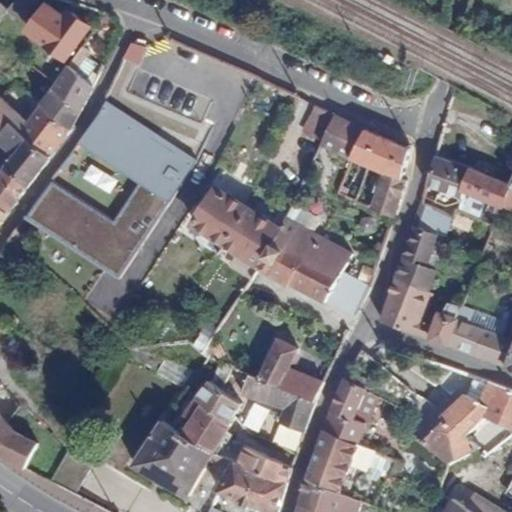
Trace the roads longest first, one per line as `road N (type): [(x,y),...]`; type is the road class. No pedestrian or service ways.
road 1 (residential): [(105,0),(428,141)]
road 2 (residential): [(364,329),(323,397),(285,511)]
road 3 (residential): [(428,141),(364,329)]
road 4 (residential): [(511,380),(364,329)]
road 5 (residential): [(428,141),(458,0)]
road 6 (unknown): [(86,113),(200,167)]
